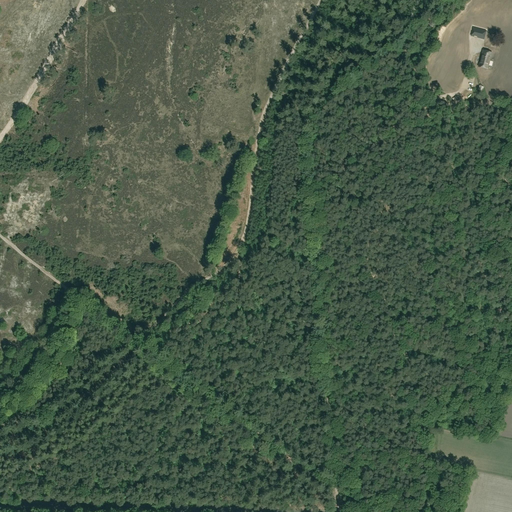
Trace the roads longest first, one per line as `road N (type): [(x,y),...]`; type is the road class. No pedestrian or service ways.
road 1 (track): [(336,487),(314,193)]
road 2 (tertiary): [(269,511),(0,503)]
road 3 (track): [(240,250),(260,124),(321,0)]
road 4 (track): [(336,487),(282,455),(142,341)]
road 5 (track): [(314,193),(425,102),(462,88),(468,69)]
road 6 (track): [(456,0),(404,52),(315,118)]
road 7 (track): [(0,137),(84,0)]
road 8 (track): [(142,341),(240,250)]
